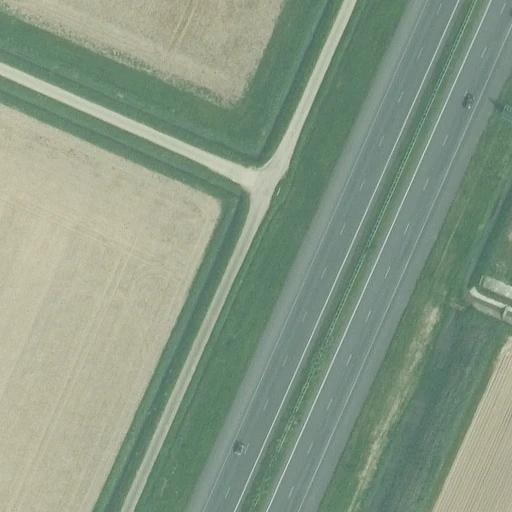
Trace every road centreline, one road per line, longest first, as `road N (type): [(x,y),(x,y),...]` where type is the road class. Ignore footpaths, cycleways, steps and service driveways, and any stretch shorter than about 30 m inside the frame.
road 1 (motorway): [(444,0),(219,511)]
road 2 (motorway): [(282,511),(507,0)]
road 3 (unclassified): [(267,187),(124,511)]
road 4 (unclassified): [(267,187),(0,70)]
road 5 (unclassified): [(349,0),(267,187)]
